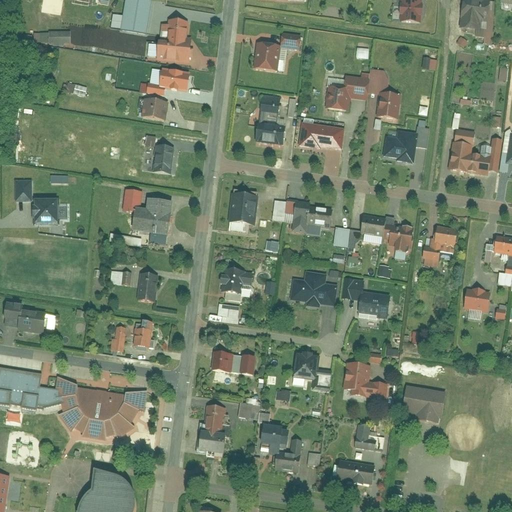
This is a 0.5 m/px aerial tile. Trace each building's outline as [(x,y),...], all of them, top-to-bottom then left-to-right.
[(139,0),(125,0),(120,32),(145,36),(151,2),(139,0)] [(399,16),(399,23),(419,24),(419,18),(421,18),(421,6),(419,6),(419,0),(400,0),(401,4),(399,4),(398,16),(399,16)] [(462,0),(458,29),(480,32),(481,24),(485,25),(488,4),(462,0)] [(156,41),(154,63),(189,66),(191,45),(186,44),(187,23),(166,22),(166,26),(161,26),(160,41),(156,41)] [(64,46),(70,46),(70,33),(48,34),(49,46),(54,46),(54,49),(65,48),(64,46)] [(256,44),(252,70),(276,73),(280,47),(256,44)] [(358,60),(369,61),(370,51),(359,50),(358,60)] [(423,56),(422,68),(428,69),(428,68),(430,58),(430,57),(423,56)] [(436,59),(430,58),(428,68),(434,69),(436,59)] [(498,67),(496,80),(504,81),(506,68),(498,67)] [(161,91),(186,96),(189,77),(164,73),(161,91)] [(347,113),(349,100),(366,102),(369,81),(344,78),(342,88),(330,87),(326,111),(347,113)] [(75,96),(86,98),(88,89),(77,87),(75,96)] [(378,93),(375,118),(397,121),(400,96),(378,93)] [(262,97),(260,112),(278,115),(280,99),(262,97)] [(296,102),(289,101),(287,119),(293,120),(296,102)] [(169,106),(144,102),(142,119),(167,123),(169,106)] [(257,125),(255,144),(282,147),(284,129),(257,125)] [(416,127),(414,143),(426,144),(428,129),(416,127)] [(318,133),(316,152),(339,154),(341,136),(318,133)] [(393,142),(390,163),(412,166),(415,146),(393,142)] [(471,155),(472,147),(451,144),(447,172),(487,177),(490,157),(471,155)] [(156,148),(153,175),(170,177),(173,150),(156,148)] [(15,203),(31,203),(30,182),(15,182),(15,203)] [(231,195),(228,224),(253,227),(256,197),(231,195)] [(33,219),(33,227),(58,226),(57,200),(33,201),(33,207),(31,207),(31,219),(33,219)] [(147,204),(145,214),(134,213),(132,235),(168,240),(173,207),(147,204)] [(305,235),(306,226),(329,229),(331,211),(310,209),(310,206),(294,204),(291,233),(305,235)] [(360,236),(382,239),(385,220),(363,217),(360,236)] [(436,227),(433,245),(454,249),(457,230),(436,227)] [(391,228),(388,247),(393,248),(392,252),(404,254),(404,250),(409,251),(412,231),(391,228)] [(335,249),(357,252),(361,234),(338,230),(335,249)] [(493,255),(508,257),(510,240),(495,238),(493,255)] [(268,243),(267,252),(279,254),(280,245),(268,243)] [(221,287),(221,293),(240,295),(241,287),(251,288),(252,274),(223,271),(222,276),(220,276),(218,287),(221,287)] [(303,280),(292,279),(289,302),(305,304),(305,307),(319,309),(319,306),(334,308),(337,286),(326,285),(327,275),(304,272),(303,280)] [(113,273),(111,285),(131,288),(133,276),(113,273)] [(140,275),(137,302),(155,304),(158,278),(140,275)] [(466,290),(463,311),(486,314),(489,294),(466,290)] [(390,297),(361,293),(357,315),(377,317),(377,320),(387,322),(390,297)] [(239,303),(219,300),(217,318),(237,321),(239,303)] [(506,321),(507,308),(499,308),(498,321),(506,321)] [(16,333),(43,337),(46,314),(20,310),(16,333)] [(135,329),(133,348),(149,349),(152,324),(141,323),(141,330),(135,329)] [(118,354),(118,358),(124,359),(127,329),(115,328),(113,354),(118,354)] [(213,353),(210,371),(252,377),(254,359),(213,353)] [(294,355),(292,377),(315,380),(317,357),(312,357),(312,355),(300,353),(300,355),(294,355)] [(387,385),(368,383),(370,366),(345,363),(342,390),(351,391),(350,400),(385,405),(387,385)] [(45,411),(60,408),(61,414),(56,417),(69,436),(72,431),(81,436),(79,439),(104,444),(104,439),(115,438),(116,442),(134,431),(129,427),(138,412),(141,414),(145,393),(123,395),(123,396),(74,388),(75,386),(56,379),(54,391),(40,389),(42,377),(0,370),(0,408),(44,415),(45,411)] [(416,422),(436,425),(437,420),(441,420),(445,393),(405,386),(400,414),(417,417),(416,422)] [(291,392),(277,392),(277,402),(291,402),(291,392)] [(256,422),(259,408),(242,404),(239,418),(256,422)] [(226,410),(207,407),(203,433),(200,432),(197,452),(221,456),(225,435),(222,434),(226,410)] [(260,414),(260,425),(271,425),(271,415),(260,414)] [(353,449),(374,452),(375,441),(368,441),(370,429),(356,427),(353,449)] [(282,431),(263,429),(260,453),(279,455),(280,444),(284,445),(285,437),(281,436),(282,431)] [(276,456),(274,473),(298,476),(302,444),(291,443),(290,458),(276,456)] [(309,468),(321,468),(321,455),(310,455),(309,468)] [(338,462),(335,482),(371,487),(374,468),(338,462)] [(125,479),(94,474),(93,493),(89,496),(85,499),(81,505),(79,510),(78,511),(140,511),(141,511),(141,506),(140,499),(138,494),(134,487),(129,483),(125,479)] [(0,477),(0,511),(6,511),(7,506),(5,506),(9,479),(0,477)]
